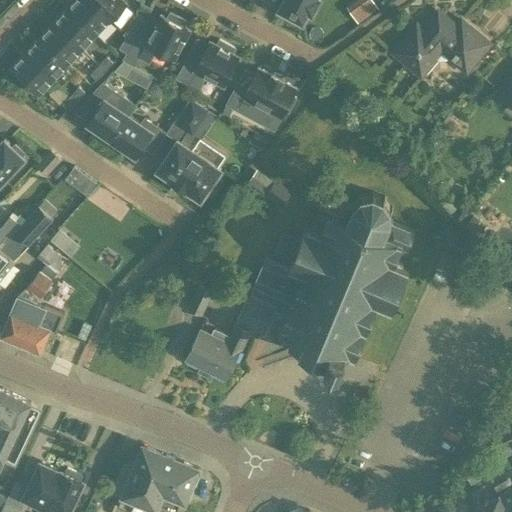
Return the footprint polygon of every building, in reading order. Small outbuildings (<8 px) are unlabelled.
[(94,35),(109,20),(89,0),(74,0),(67,8),(94,35)] [(89,0),(109,20),(110,22),(128,3),(124,0),(89,0)] [(283,0),(279,7),(278,9),(289,14),(288,17),(299,23),(300,20),(302,21),(308,11),(311,12),(317,0),(283,0)] [(356,21),(377,6),(372,0),(357,0),(347,7),(356,21)] [(94,35),(67,8),(54,22),(80,50),(94,35)] [(134,40),(129,50),(139,56),(149,61),(157,47),(175,57),(191,28),(184,24),(187,19),(170,10),(167,15),(162,12),(160,17),(151,34),(140,28),(134,40)] [(124,34),(127,36),(134,40),(140,28),(144,22),(142,21),(134,17),(130,23),(124,34)] [(416,24),(392,53),(421,76),(441,52),(448,58),(452,53),(470,68),(490,43),(461,19),(456,26),(446,17),(431,18),(422,29),(416,24)] [(67,64),(80,50),(54,22),(40,37),(67,64)] [(127,52),(129,50),(134,40),(127,36),(120,48),(127,52)] [(67,64),(40,37),(26,51),(54,78),(67,64)] [(189,54),(176,78),(199,90),(201,85),(206,77),(223,86),(225,87),(241,55),(234,51),(236,47),(220,38),(218,42),(209,37),(207,41),(198,58),(189,54)] [(39,93),(54,78),(26,51),(12,66),(27,81),(25,83),(34,92),(36,89),(39,93)] [(106,56),(98,65),(104,70),(112,61),(106,56)] [(123,61),(113,71),(125,77),(146,87),(152,76),(131,65),(123,61)] [(99,65),(90,74),(96,79),(104,71),(99,65)] [(236,88),(227,105),(260,121),(267,109),(281,116),(285,108),(288,110),(294,98),(291,96),(295,87),(257,67),(254,73),(244,92),(236,88)] [(511,75),(499,92),(510,101),(511,102),(511,75)] [(131,114),(137,105),(103,82),(81,105),(93,113),(87,123),(97,130),(95,132),(109,142),(131,114)] [(84,92),(78,86),(70,94),(77,100),(84,92)] [(70,94),(62,103),(69,109),(77,100),(70,94)] [(177,140),(158,168),(172,177),(184,186),(198,195),(202,189),(211,196),(222,178),(213,172),(218,165),(197,150),(195,149),(201,140),(195,136),(193,135),(195,133),(210,111),(191,97),(175,121),(186,129),(180,138),(179,137),(177,140)] [(141,120),(131,114),(109,142),(123,151),(125,149),(135,156),(142,145),(152,152),(166,132),(144,117),(141,120)] [(249,142),(263,149),(268,138),(254,131),(249,142)] [(5,138),(0,143),(0,181),(4,178),(6,176),(8,178),(17,169),(14,167),(24,157),(22,155),(24,153),(16,146),(14,147),(5,138)] [(51,148),(36,165),(47,174),(62,157),(51,148)] [(74,167),(64,178),(70,183),(73,179),(75,181),(81,172),(82,172),(75,166),(74,167)] [(268,177),(259,189),(282,206),(291,193),(268,177)] [(230,336),(213,328),(210,334),(241,349),(248,333),(255,336),(256,337),(264,334),(272,318),(277,320),(281,322),(279,327),(281,328),(276,333),(280,343),(287,343),(287,344),(288,345),(292,347),(297,349),(312,355),(339,366),(344,356),(353,360),(376,305),(391,312),(408,270),(394,263),(401,247),(407,250),(415,230),(391,221),(391,208),(384,198),(372,192),(360,195),(351,204),(328,194),(319,213),(325,216),(320,227),(315,225),(311,229),(304,226),(298,239),(281,232),(273,253),(290,260),(287,266),(265,256),(252,286),(249,292),(234,325),(235,326),(230,336)] [(21,225),(14,233),(28,245),(53,217),(39,205),(37,204),(35,202),(27,210),(30,212),(31,214),(26,219),(21,225)] [(473,212),(465,225),(480,235),(488,222),(473,212)] [(0,242),(3,238),(6,241),(14,233),(21,225),(26,219),(19,214),(18,216),(15,219),(10,216),(0,228),(0,242)] [(26,286),(41,296),(65,263),(58,259),(64,250),(50,239),(37,257),(46,263),(41,270),(39,269),(26,286)] [(0,286),(2,285),(0,283),(0,279),(15,261),(14,260),(0,247),(0,286)] [(199,285),(188,309),(202,316),(213,292),(199,285)] [(16,293),(10,310),(1,331),(0,333),(0,334),(39,351),(49,328),(55,330),(61,313),(36,301),(38,297),(24,288),(18,294),(16,293)] [(241,349),(210,334),(199,328),(183,359),(225,380),(236,357),(241,349)] [(0,458),(3,460),(3,459),(30,402),(31,401),(3,388),(0,394),(0,458)] [(511,399),(503,409),(511,416),(511,399)] [(494,485),(498,494),(473,508),(475,511),(511,511),(511,436),(506,439),(511,451),(511,483),(509,477),(494,485)] [(142,444),(121,495),(117,506),(133,511),(145,511),(148,506),(156,509),(158,504),(162,493),(155,490),(159,481),(163,471),(156,468),(163,453),(142,444)] [(198,467),(163,453),(156,468),(163,471),(159,481),(188,492),(198,467)] [(28,486),(21,500),(41,510),(60,470),(40,461),(28,486)] [(60,470),(41,510),(46,511),(68,511),(83,480),(79,478),(81,474),(67,468),(65,472),(61,470),(60,470)] [(188,492),(159,481),(155,490),(162,493),(158,504),(176,511),(180,500),(184,502),(188,492)] [(5,502),(0,511),(17,511),(20,508),(17,507),(5,502)]
